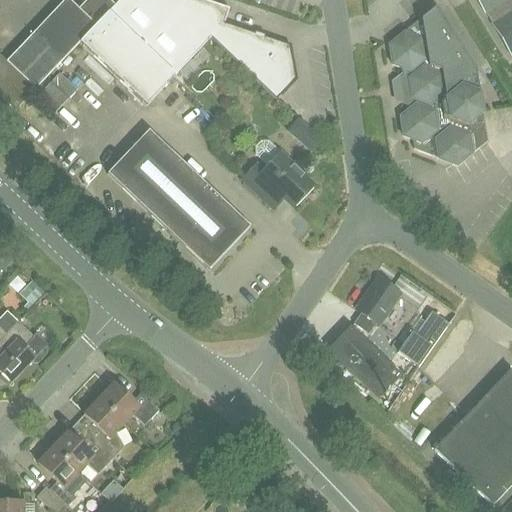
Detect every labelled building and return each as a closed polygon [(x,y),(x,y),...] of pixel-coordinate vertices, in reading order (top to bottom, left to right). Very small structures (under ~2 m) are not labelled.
[(0,56),(0,112),(8,120),(79,44),(115,7),(108,0),(88,0),(78,10),(67,0),(66,0),(6,63),(0,56)] [(121,0),(115,7),(79,44),(146,107),(211,39),(276,101),(295,80),(289,47),(224,25),(229,10),(200,0),(121,0)] [(511,58),(511,57),(511,0),(475,0),(485,14),(486,14),(493,26),(492,26),(511,58)] [(437,8),(389,46),(392,66),(401,69),(402,76),(398,80),(399,84),(396,86),(397,98),(401,99),(402,103),(407,105),(408,112),(400,118),(403,138),(412,141),(413,150),(457,167),(487,143),(482,115),(475,71),(437,8)] [(75,92),(57,76),(49,84),(67,100),(75,92)] [(42,93),(59,109),(67,100),(49,84),(42,93)] [(34,101),(52,117),(59,109),(42,93),(34,101)] [(148,132),(107,175),(209,272),(250,228),(148,132)] [(289,164),(280,156),(281,155),(268,142),(261,142),(255,148),(255,155),(269,168),(264,173),(256,166),(245,179),(242,181),(266,203),(276,193),(291,208),(312,186),(294,169),(289,164)] [(292,161),(289,164),(294,169),(297,165),(292,161)] [(400,296),(378,280),(356,312),(361,315),(354,325),(368,336),(375,325),(378,327),(400,296)] [(45,295),(34,284),(22,296),(33,307),(45,295)] [(9,315),(0,324),(0,342),(7,335),(18,323),(9,315)] [(35,337),(34,339),(18,323),(7,335),(0,342),(0,345),(7,352),(0,359),(0,373),(11,384),(32,362),(34,364),(38,364),(46,356),(46,352),(44,350),(46,348),(35,337)] [(401,377),(350,328),(328,351),(379,400),(401,377)] [(418,369),(433,348),(411,333),(397,354),(418,369)] [(511,374),(509,372),(434,452),(492,507),(511,486),(511,374)] [(144,428),(151,421),(159,412),(141,395),(133,403),(113,385),(98,401),(125,425),(133,417),(144,428)] [(116,434),(125,425),(98,401),(84,416),(103,434),(94,443),(113,461),(121,452),(121,451),(124,448),(116,434)] [(172,427),(172,434),(172,435),(180,427),(176,423),(172,427)] [(180,427),(173,435),(176,439),(178,437),(184,431),(180,427)] [(113,461),(94,443),(86,452),(67,434),(52,449),(78,474),(87,465),(98,476),(113,461)] [(75,500),(72,498),(87,482),(78,474),(52,449),(51,450),(48,448),(45,448),(36,457),(36,461),(39,463),(37,465),(56,483),(48,492),(64,506),(66,509),(75,500)] [(58,511),(64,506),(48,492),(46,489),(37,498),(51,511),(58,511)]
